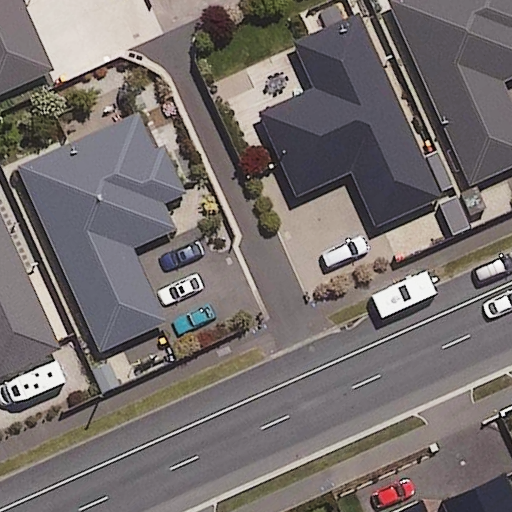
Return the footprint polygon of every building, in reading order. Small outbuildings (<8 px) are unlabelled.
[(0,0),(0,87),(50,66),(21,0),(0,0)] [(511,0),(387,0),(469,179),(511,159),(511,106),(499,77),(511,70),(511,0)] [(437,192),(357,11),(293,39),(312,84),(261,107),(297,189),(350,166),(374,221),(437,192)] [(161,198),(184,187),(163,140),(154,144),(138,109),(17,163),(99,346),(163,318),(129,243),(173,224),(161,198)] [(0,370),(59,342),(0,219),(0,370)]
